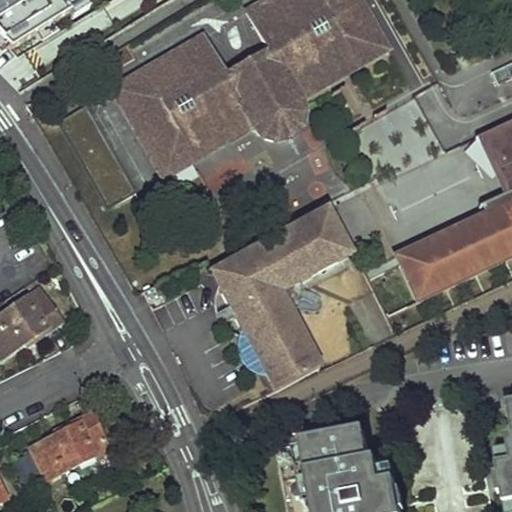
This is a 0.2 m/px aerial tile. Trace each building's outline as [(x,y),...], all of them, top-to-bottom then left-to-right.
[(87,0),(0,0),(0,39),(8,47),(9,49),(36,32),(52,22),(69,12),(66,7),(77,0),(83,0),(85,2),(87,0)] [(88,7),(85,2),(83,0),(77,0),(66,7),(69,12),(72,17),(88,7)] [(389,50),(360,0),(288,0),(283,3),(281,0),(266,0),(246,11),(269,50),(224,76),(201,36),(169,55),(174,64),(146,79),(141,71),(111,88),(134,129),(138,127),(143,136),(139,138),(162,179),(192,162),(187,153),(215,137),(221,146),(253,128),(261,138),(276,141),(291,135),(297,128),(299,125),(302,112),(298,102),(329,84),(323,75),(351,58),(357,68),(389,50)] [(58,31),(52,22),(36,32),(42,41),(58,31)] [(174,64),(169,55),(141,71),(146,79),(174,64)] [(357,68),(351,58),(323,75),(329,84),(357,68)] [(83,107),(47,129),(99,215),(136,192),(83,107)] [(143,136),(138,127),(134,129),(139,138),(143,136)] [(221,146),(215,137),(187,153),(192,162),(221,146)] [(511,199),(391,258),(413,302),(511,258),(511,199)] [(332,209),(210,272),(274,396),(324,370),(286,299),(360,261),(332,209)] [(31,343),(58,324),(38,294),(0,320),(0,357),(28,339),(31,343)] [(511,511),(511,409),(510,410),(511,422),(511,440),(508,441),(511,464),(511,466),(498,468),(505,508),(511,506),(511,511)] [(47,482),(108,450),(90,416),(60,431),(61,434),(31,450),(47,482)] [(371,467),(365,436),(277,452),(288,511),(401,511),(397,487),(383,490),(380,477),(378,465),(371,467)] [(381,476),(380,477),(383,490),(397,487),(396,483),(396,482),(395,479),(393,477),(388,476),(384,476),(381,476)]
